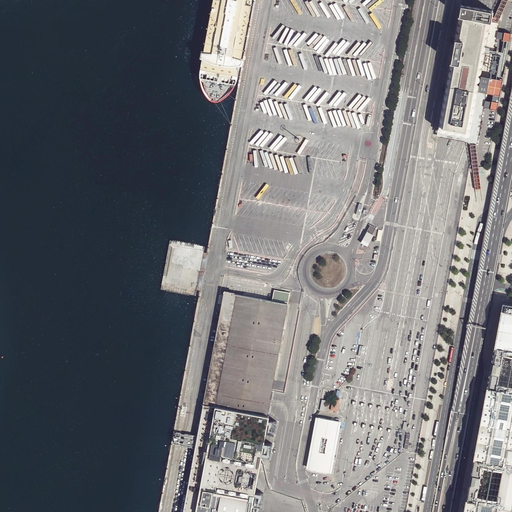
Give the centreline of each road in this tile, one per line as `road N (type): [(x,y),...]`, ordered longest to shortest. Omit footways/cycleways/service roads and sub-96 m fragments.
road 1 (tertiary): [(471,281),(426,511)]
road 2 (tertiary): [(456,511),(491,285)]
road 3 (motorway): [(482,298),(435,511)]
road 4 (trunk): [(482,298),(444,511)]
road 5 (motorway): [(511,135),(482,298)]
road 6 (tertiary): [(511,159),(505,193),(481,224),(471,281)]
